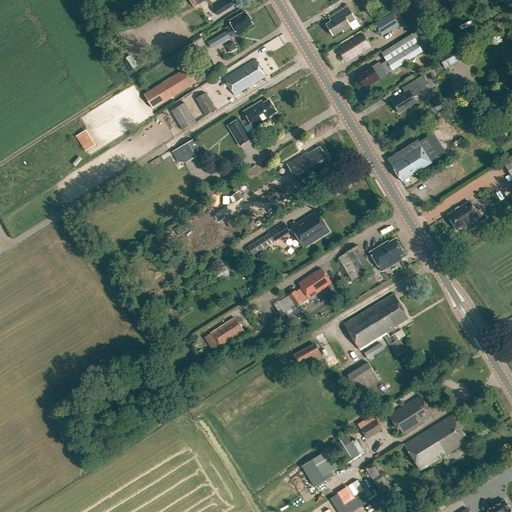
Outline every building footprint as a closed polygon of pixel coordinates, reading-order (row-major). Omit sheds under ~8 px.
[(343,32),(350,27),(348,23),(354,19),(347,7),(329,18),(331,21),(325,24),(332,36),(342,30),(343,32)] [(382,35),(399,25),(397,22),(401,19),(396,10),(374,23),(382,35)] [(237,35),(245,31),(244,29),(252,24),(245,11),(229,21),(230,23),(229,24),(230,25),(225,28),(227,31),(208,42),(211,48),(230,37),(230,38),(236,34),(237,35)] [(386,61),(391,69),(392,70),(421,51),(420,49),(430,42),(421,28),(381,53),(386,61)] [(348,60),(369,46),(362,34),(340,48),(341,50),(338,52),(343,60),(346,58),(348,60)] [(232,42),(225,46),(229,52),(236,48),(232,42)] [(445,69),(463,58),(456,46),(438,56),(445,69)] [(265,76),(259,65),(254,59),(243,66),(223,78),(234,96),(265,76)] [(133,60),(124,65),(128,72),(137,66),(133,60)] [(385,73),(391,69),(386,61),(380,64),(379,62),(356,76),(364,88),(386,74),(385,73)] [(153,109),(201,79),(192,64),(144,94),(153,109)] [(398,113),(415,103),(412,96),(428,86),(422,76),(401,88),(404,93),(391,101),(398,113)] [(205,115),(216,109),(206,92),(195,98),(205,115)] [(275,112),(268,100),(262,103),(260,101),(243,111),(247,117),(240,121),(238,119),(226,126),(239,146),(251,139),(243,127),(250,123),(253,128),(269,119),(267,116),(275,112)] [(182,130),(196,121),(185,102),(170,110),(182,130)] [(453,121),(459,116),(455,110),(448,114),(453,121)] [(86,131),(76,137),(85,151),(95,145),(86,131)] [(402,182),(402,181),(446,154),(433,133),(419,142),(418,141),(399,152),(388,159),(391,165),(402,182)] [(186,162),(201,153),(192,139),(177,148),(186,162)] [(329,162),(320,147),(308,154),(307,152),(287,164),(301,189),(330,171),(326,164),(329,162)] [(511,178),(511,155),(502,162),(511,178)] [(237,202),(243,198),(239,190),(232,194),(237,202)] [(471,222),(478,218),(477,216),(468,202),(447,215),(456,230),(470,221),(471,222)] [(303,247),(328,231),(315,211),(291,227),(303,247)] [(245,228),(254,223),(248,213),(239,218),(245,228)] [(252,255),(274,241),(290,231),(284,222),(246,245),(252,255)] [(381,272),(401,260),(399,256),(404,253),(395,239),(389,243),(388,242),(370,253),(381,272)] [(371,269),(357,246),(337,257),(351,280),(371,269)] [(226,265),(215,271),(220,279),(231,273),(226,265)] [(330,282),(321,268),(316,272),(315,271),(297,283),(308,299),(325,287),(324,285),(330,282)] [(296,306),(303,302),(295,290),(288,295),(296,306)] [(389,336),(387,333),(395,328),(394,326),(408,318),(393,293),(343,324),(359,350),(383,336),(389,345),(389,344),(396,356),(406,350),(399,339),(398,339),(394,333),(389,336)] [(275,312),(268,313),(268,328),(276,328),(275,312)] [(204,337),(208,343),(238,324),(234,318),(210,333),(204,337)] [(238,324),(208,343),(213,350),(218,346),(243,330),(238,324)] [(398,339),(399,339),(405,335),(401,329),(394,333),(398,339)] [(295,372),(322,357),(314,343),(287,359),(295,372)] [(343,378),(353,394),(381,378),(372,362),(343,378)] [(423,422),(422,419),(431,414),(419,395),(388,415),(397,429),(399,428),(403,434),(423,422)] [(420,470),(467,440),(450,414),(404,444),(420,470)] [(367,439),(383,429),(376,418),(360,428),(367,439)] [(355,439),(338,450),(346,463),(363,452),(355,439)] [(312,483),(340,466),(329,449),(302,466),(312,483)] [(393,491),(383,476),(380,477),(379,475),(383,473),(376,462),(365,469),(384,497),(393,491)] [(433,486),(440,481),(433,470),(426,475),(433,486)] [(331,496),(339,511),(352,511),(369,503),(363,492),(356,496),(350,486),(331,496)] [(511,511),(505,501),(504,500),(504,501),(489,510),(488,510),(488,511),(489,511),(488,511),(511,511)]
